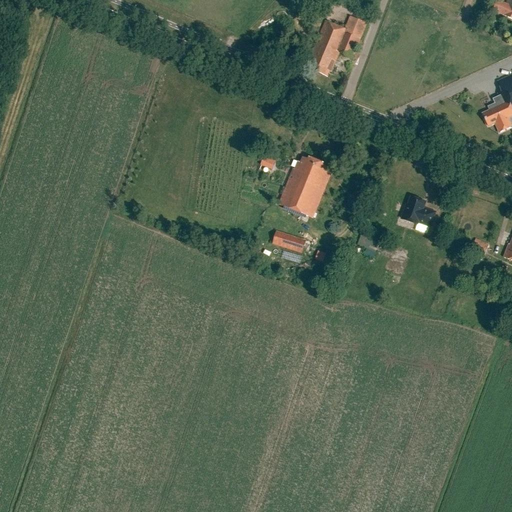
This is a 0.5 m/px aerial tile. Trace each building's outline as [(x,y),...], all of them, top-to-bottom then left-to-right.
[(498,1),(493,11),(511,20),(511,0),(507,0),(505,5),(498,1)] [(314,59),(309,70),(327,78),(330,72),(332,73),(340,53),(353,59),(367,24),(350,17),(345,30),(325,21),(310,57),(314,59)] [(511,75),(497,83),(502,92),(498,94),(503,106),(483,115),(488,127),(495,124),(499,133),(511,128),(507,117),(511,114),(511,75)] [(323,166),(324,164),(309,158),(309,160),(303,158),(301,164),(298,163),(295,171),(293,170),(279,205),(313,220),(333,170),(323,166)] [(269,164),(266,173),(273,175),(276,166),(269,164)] [(423,209),(425,203),(411,198),(408,207),(406,206),(402,219),(417,225),(418,223),(430,228),(435,213),(423,209)] [(309,254),(315,243),(289,231),(284,242),(309,254)] [(373,237),(367,255),(377,259),(383,241),(373,237)] [(489,245),(476,239),(471,251),(485,257),(489,245)]
